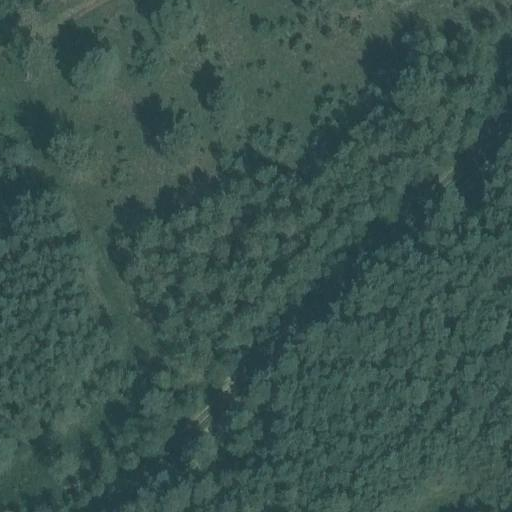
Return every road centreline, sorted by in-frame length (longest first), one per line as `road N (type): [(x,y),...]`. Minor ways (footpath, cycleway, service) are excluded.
road 1 (track): [(511,116),(100,511)]
road 2 (track): [(130,511),(511,146)]
